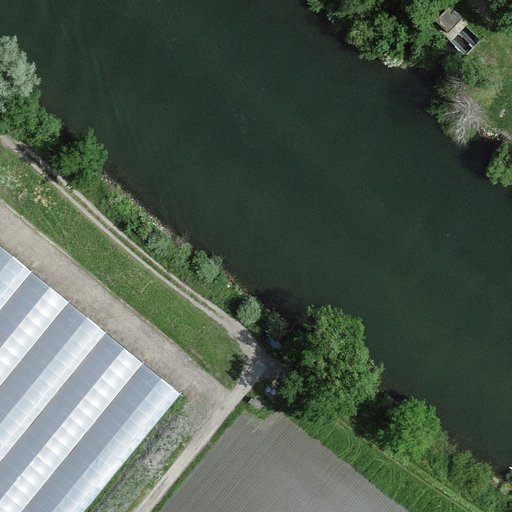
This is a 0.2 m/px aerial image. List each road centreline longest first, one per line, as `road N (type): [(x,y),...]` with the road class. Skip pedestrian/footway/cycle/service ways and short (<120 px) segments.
road 1 (track): [(476,511),(264,356),(0,123)]
road 2 (track): [(264,356),(140,511)]
